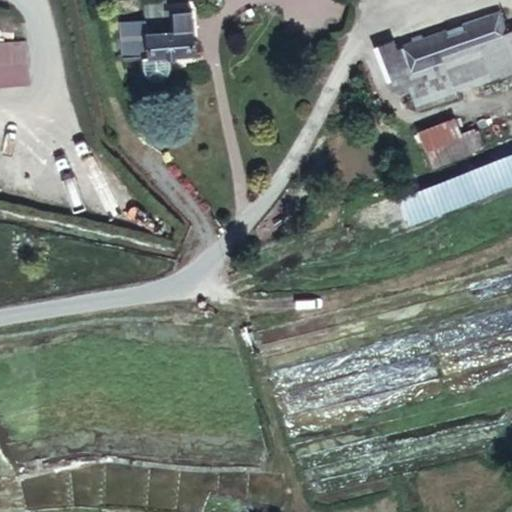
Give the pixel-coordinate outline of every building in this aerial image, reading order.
[(164,52),(190,49),(187,9),(150,12),(151,21),(124,23),(127,55),(147,53),(148,64),(149,66),(151,69),(153,71),(155,71),(158,71),(161,70),(162,69),(163,67),(164,66),(164,65),(164,52)] [(511,21),(511,22),(511,28),(510,29),(511,34),(511,39),(503,43),(464,62),(467,74),(444,82),(423,89),(399,95),(406,120),(511,75),(511,21)] [(444,82),(467,74),(464,62),(503,43),(495,23),(393,61),(391,54),(370,62),(382,101),(399,95),(423,89),(444,82)] [(0,89),(25,89),(24,45),(0,46),(0,89)] [(417,122),(417,138),(459,139),(460,123),(417,122)]
